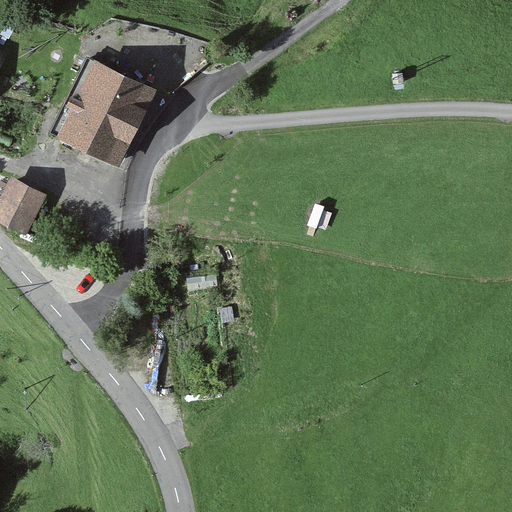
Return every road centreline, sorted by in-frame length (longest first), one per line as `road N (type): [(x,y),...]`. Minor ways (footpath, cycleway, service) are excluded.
road 1 (unclassified): [(72,332),(131,271),(140,190),(177,113),(201,126),(452,107),(511,110)]
road 2 (tertiary): [(180,511),(156,438),(72,332)]
road 3 (track): [(342,0),(177,113)]
